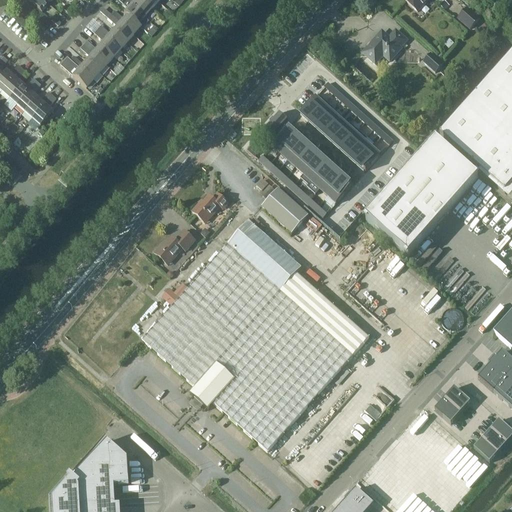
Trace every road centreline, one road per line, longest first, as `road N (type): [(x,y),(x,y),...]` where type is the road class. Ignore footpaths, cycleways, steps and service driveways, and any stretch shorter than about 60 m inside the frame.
road 1 (tertiary): [(0,378),(261,74)]
road 2 (unclassified): [(511,292),(317,511)]
road 3 (unclassified): [(42,206),(227,0)]
road 4 (residential): [(288,97),(315,67),(401,144),(327,226)]
